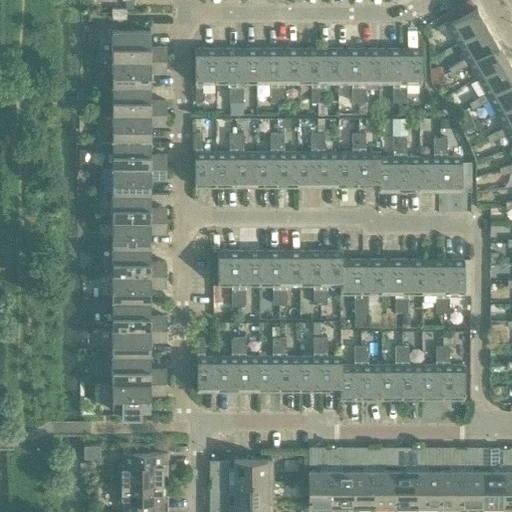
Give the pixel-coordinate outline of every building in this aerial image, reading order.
[(457,42),(487,25),(476,7),(447,24),(445,21),(436,27),(440,33),(449,28),(457,42)] [(111,18),(125,18),(125,8),(111,8),(111,18)] [(465,57),(457,62),(460,68),(469,63),(467,60),(497,43),(487,25),(457,42),(465,57)] [(111,31),(111,59),(165,59),(165,47),(149,47),(149,31),(111,31)] [(497,43),(467,60),(469,63),(477,78),(508,60),(497,43)] [(215,48),(194,48),(194,86),(195,86),(195,87),(202,87),(202,83),(215,83),(215,48)] [(235,48),(215,48),(215,83),(229,83),(229,87),(236,87),(235,48)] [(256,48),(235,48),(236,87),(242,87),(242,83),(256,83),(256,48)] [(276,48),(256,48),(256,83),(270,83),(270,87),(277,86),(276,48)] [(297,48),(276,48),(277,86),(283,86),(283,83),(297,83),(297,48)] [(317,48),(297,48),(297,83),(310,83),(310,86),(317,86),(317,48)] [(337,48),(317,48),(317,86),(324,86),(324,83),(337,83),(337,48)] [(358,48),(337,48),(337,83),(351,83),(351,86),(358,86),(358,48)] [(378,48),(358,48),(358,86),(365,86),(365,83),(378,83),(378,48)] [(399,48),(378,48),(378,83),(392,83),(392,86),(399,86),(399,48)] [(420,48),(399,48),(399,86),(406,86),(406,83),(419,82),(419,85),(420,85),(420,48)] [(111,59),(111,86),(149,86),(149,72),(165,72),(165,59),(111,59)] [(488,96),(511,81),(511,68),(508,60),(477,78),(486,92),(488,96)] [(452,73),(460,68),(457,62),(448,67),(452,73)] [(498,113),(511,104),(511,81),(488,96),(486,92),(477,97),(481,104),(490,99),(498,113)] [(111,86),(111,113),(165,113),(165,100),(149,100),(149,86),(111,86)] [(472,109),(481,104),(477,97),(468,102),(472,109)] [(504,127),(495,131),(498,138),(507,134),(506,130),(511,127),(511,104),(498,113),(504,127)] [(111,113),(111,140),(149,140),(149,125),(165,125),(165,113),(111,113)] [(398,138),(398,154),(405,154),(405,138),(407,138),(407,119),(399,119),(399,138),(398,138)] [(489,142),(498,138),(495,131),(486,135),(489,142)] [(111,140),(111,167),(165,167),(165,154),(149,154),(149,140),(111,140)] [(194,152),(194,189),(195,189),(195,186),(215,186),(215,152),(201,152),(201,148),(194,148),(194,152)] [(229,152),(215,152),(215,186),(235,186),(236,148),(229,148),(229,152)] [(242,148),(236,148),(235,186),(256,187),(256,152),(242,152),(242,148)] [(269,152),(256,152),(256,187),(276,187),(276,148),(269,148),(269,152)] [(283,148),(276,148),(276,187),(297,187),(297,152),(283,152),(283,148)] [(310,152),(297,152),(297,187),(317,187),(317,149),(310,149),(310,152)] [(324,149),(317,149),(317,187),(337,187),(337,153),(324,152),(324,149)] [(351,153),(337,153),(337,187),(358,187),(358,149),(351,149),(351,153)] [(365,149),(358,149),(358,187),(377,187),(378,187),(378,158),(379,158),(379,153),(365,153),(365,149)] [(432,157),(419,157),(419,191),(439,191),(439,153),(432,153),(432,157)] [(446,153),(439,153),(439,191),(459,191),(459,194),(461,194),(461,157),(446,157),(446,153)] [(377,187),(377,192),(398,192),(398,154),(392,154),(392,157),(379,158),(378,158),(378,187),(377,187)] [(405,154),(398,154),(398,192),(419,191),(419,157),(405,157),(405,154)] [(500,175),(510,172),(508,165),(498,167),(500,175)] [(111,167),(111,194),(149,194),(149,179),(165,179),(165,167),(111,167)] [(111,194),(111,220),(165,221),(165,209),(149,209),(149,194),(111,194)] [(111,220),(111,247),(149,247),(149,233),(165,233),(165,221),(111,220)] [(111,247),(111,274),(165,274),(165,262),(149,261),(149,247),(111,247)] [(238,252),(216,251),(216,289),(218,289),(218,286),(231,286),(231,290),(238,290),(238,252)] [(258,252),(238,252),(238,290),(244,290),(244,286),(258,286),(258,252)] [(278,252),(258,252),(258,286),(272,286),(272,290),(278,290),(278,252)] [(299,252),(278,252),(278,290),(285,290),(285,286),(299,286),(299,252)] [(319,252),(299,252),(299,286),(312,286),(312,290),(319,290),(319,252)] [(340,252),(319,252),(319,290),(326,290),(326,286),(339,286),(340,286),(340,260),(340,252)] [(421,259),(401,260),(401,298),(408,298),(408,294),(421,294),(421,259)] [(442,259),(421,259),(421,294),(435,294),(435,297),(442,297),(442,259)] [(463,259),(442,259),(442,297),(448,297),(448,293),(462,293),(462,296),(463,296),(463,259)] [(340,286),(339,286),(339,294),(353,294),(353,298),(360,298),(360,260),(340,260),(340,286)] [(380,260),(360,260),(360,298),(367,298),(367,294),(380,294),(380,260)] [(401,260),(380,260),(380,294),(394,294),(394,298),(401,298),(401,260)] [(111,274),(111,301),(149,301),(149,286),(165,286),(165,274),(111,274)] [(111,301),(111,328),(165,328),(165,315),(149,315),(149,301),(111,301)] [(111,328),(111,355),(149,355),(149,340),(165,341),(165,328),(111,328)] [(197,356),(196,356),(196,393),(197,393),(197,390),(217,390),(217,356),(204,356),(204,352),(197,352),(197,356)] [(231,356),(217,356),(217,390),(237,390),(238,352),(231,352),(231,356)] [(244,352),(238,352),(237,390),(258,390),(258,356),(244,356),(244,352)] [(272,356),(258,356),(258,390),(278,390),(278,352),(272,352),(272,356)] [(285,352),(278,352),(278,390),(299,390),(299,356),(285,356),(285,352)] [(312,356),(299,356),(299,390),(319,390),(319,352),(312,352),(312,356)] [(326,352),(319,352),(319,390),(339,390),(340,390),(339,365),(340,364),(340,356),(326,356),(326,352)] [(111,355),(111,382),(165,382),(165,369),(149,369),(149,355),(111,355)] [(340,390),(339,390),(339,399),(360,399),(360,361),(353,361),(353,365),(340,364),(339,365),(340,390)] [(367,361),(360,361),(360,399),(381,399),(380,365),(367,364),(367,361)] [(394,365),(380,365),(381,399),(401,399),(401,361),(394,361),(394,365)] [(408,361),(401,361),(401,399),(421,399),(421,365),(408,365),(408,361)] [(435,365),(421,365),(421,399),(442,399),(442,361),(435,361),(435,365)] [(448,361),(442,361),(442,399),(462,399),(462,402),(463,402),(463,365),(448,365),(448,361)] [(165,382),(111,382),(111,410),(121,410),(121,415),(139,415),(139,410),(149,410),(149,394),(165,394),(165,382)] [(119,464),(119,483),(162,483),(162,466),(167,466),(167,452),(148,452),(148,444),(137,444),(137,452),(122,452),(122,464),(119,464)] [(324,466),(330,466),(330,448),(324,448),(321,451),(321,463),(324,466)] [(330,448),(330,466),(335,466),(338,463),(338,451),(336,448),(330,448)] [(367,466),(373,466),(373,448),(367,448),(364,451),(364,463),(367,466)] [(373,448),(373,466),(379,466),(382,463),(382,451),(379,448),(373,448)] [(411,466),(416,466),(416,448),(410,448),(408,451),(408,463),(411,466)] [(416,448),(416,466),(422,466),(425,463),(425,451),(422,448),(416,448)] [(454,466),(460,466),(460,448),(454,448),(451,451),(451,463),(454,466)] [(460,448),(460,466),(465,466),(468,463),(468,451),(466,448),(460,448)] [(497,466),(503,466),(503,448),(497,448),(494,451),(494,463),(497,466)] [(503,448),(503,466),(509,466),(511,463),(511,451),(509,448),(503,448)] [(228,473),(225,473),(228,476),(228,482),(233,482),(271,482),(271,459),(233,459),(233,471),(228,471),(228,473)] [(307,509),(330,509),(330,470),(307,470),(307,509)] [(351,511),(351,509),(351,471),(330,470),(330,509),(329,511),(351,511)] [(511,470),(503,471),(503,509),(511,509),(511,470)] [(351,509),(373,509),(373,471),(351,471),(351,509)] [(373,509),(394,509),(395,471),(373,471),(373,509)] [(394,509),(416,509),(416,471),(395,471),(394,509)] [(416,509),(438,509),(438,471),(416,471),(416,509)] [(438,509),(460,509),(460,471),(438,471),(438,509)] [(460,471),(460,509),(459,511),(481,511),(481,509),(481,471),(460,471)] [(503,471),(481,471),(481,509),(503,509),(503,471)] [(210,475),(210,482),(228,482),(228,476),(225,473),(213,473),(210,475)] [(228,482),(210,482),(210,488),(213,490),(225,490),(228,487),(228,482)] [(233,482),(233,503),(271,503),(271,482),(233,482)] [(122,502),(122,511),(166,511),(167,500),(162,500),(162,483),(119,483),(119,502),(122,502)] [(233,503),(232,511),(271,511),(271,503),(233,503)]
